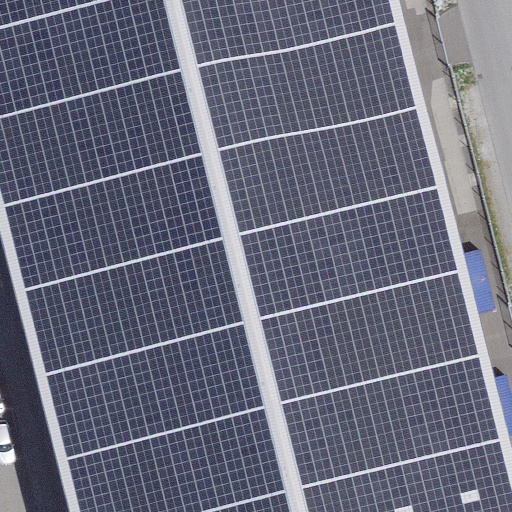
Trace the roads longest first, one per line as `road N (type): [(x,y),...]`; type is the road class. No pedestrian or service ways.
road 1 (unknown): [(185,0),(299,511)]
road 2 (unknown): [(33,511),(0,344)]
